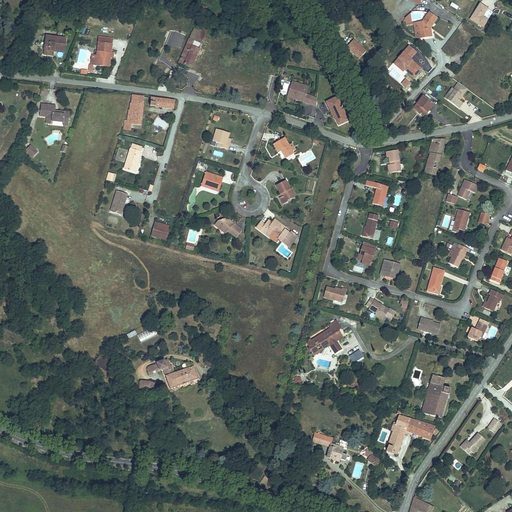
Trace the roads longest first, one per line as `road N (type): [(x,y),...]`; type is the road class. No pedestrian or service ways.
road 1 (residential): [(368,145),(329,259),(335,272),(459,305),(511,199)]
road 2 (secondary): [(316,511),(238,486),(67,454),(0,427)]
road 3 (residential): [(261,110),(0,72)]
road 4 (tertiary): [(403,511),(415,479),(511,338)]
